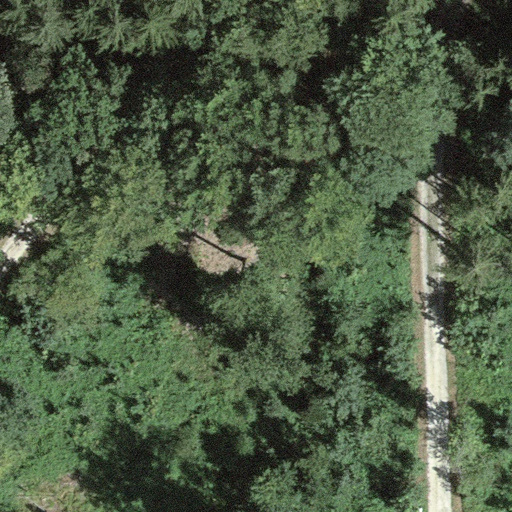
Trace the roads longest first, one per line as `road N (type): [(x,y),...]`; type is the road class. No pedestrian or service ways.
road 1 (track): [(450,511),(434,0)]
road 2 (track): [(0,270),(104,131),(247,0)]
